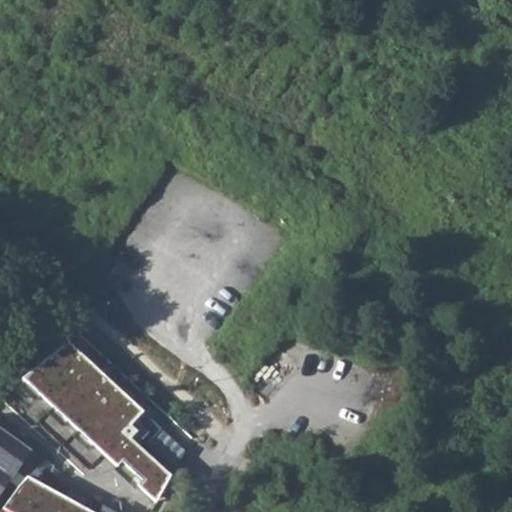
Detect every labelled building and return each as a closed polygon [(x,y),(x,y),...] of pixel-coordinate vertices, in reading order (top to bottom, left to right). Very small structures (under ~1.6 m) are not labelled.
[(157,427),(69,346),(23,382),(157,505),(172,478),(138,447),(145,440),(157,427)] [(186,453),(157,427),(145,440),(177,469),(186,453)] [(0,495),(32,452),(0,429),(0,495)] [(35,472),(27,480),(40,487),(45,477),(35,472)] [(40,487),(27,480),(19,489),(2,511),(86,511),(83,510),(65,500),(40,487)] [(70,491),(65,500),(83,510),(88,501),(70,491)]
